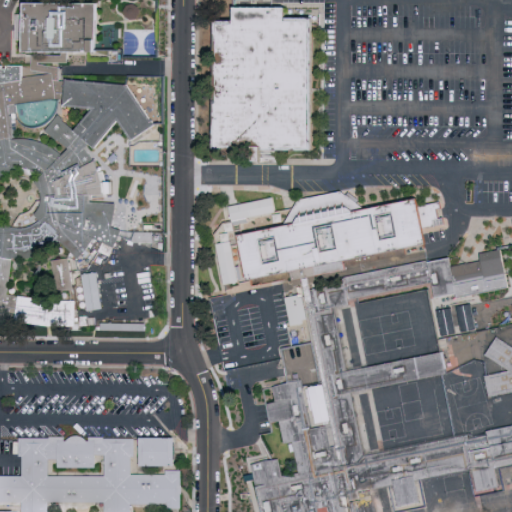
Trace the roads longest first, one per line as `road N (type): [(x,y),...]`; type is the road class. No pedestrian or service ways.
road 1 (tertiary): [(186,353),(185,0)]
road 2 (tertiary): [(0,351),(186,353)]
road 3 (tertiary): [(208,511),(207,405),(186,353)]
